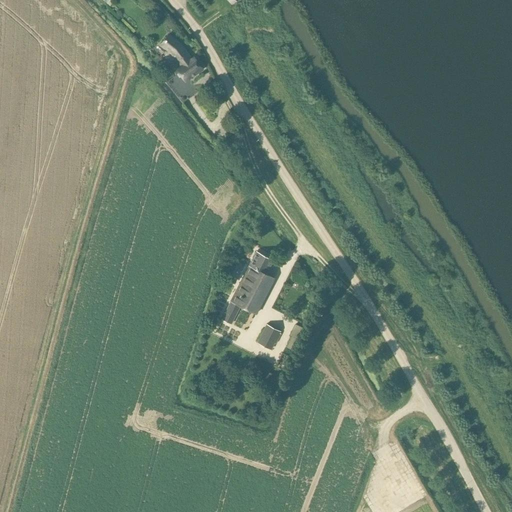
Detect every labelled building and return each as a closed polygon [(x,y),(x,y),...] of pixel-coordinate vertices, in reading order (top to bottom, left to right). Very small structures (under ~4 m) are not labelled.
[(191,59),(179,42),(167,33),(159,43),(170,52),(172,51),(177,58),(175,59),(180,66),(176,69),(185,82),(203,69),(193,56),(191,59)] [(256,314),(274,278),(266,274),(273,260),(256,251),(231,301),(222,319),(231,324),(240,306),(256,314)] [(270,349),(280,332),(266,325),(257,342),(270,349)] [(291,336),(285,347),(292,351),(297,340),(291,336)] [(263,381),(267,383),(271,374),(267,372),(263,381)]
